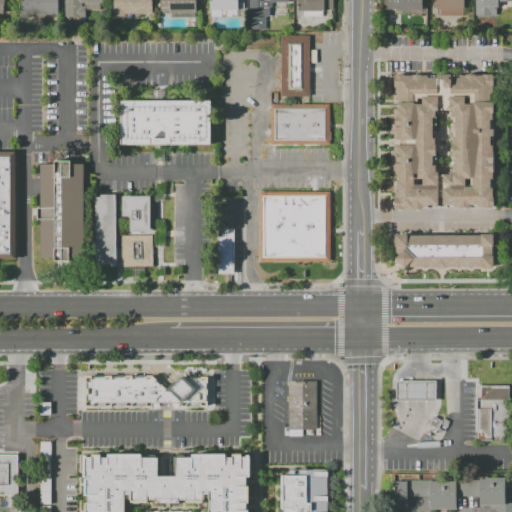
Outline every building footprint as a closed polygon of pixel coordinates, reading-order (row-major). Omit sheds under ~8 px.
[(18,15),(18,0),(58,0),(58,15),(18,15)] [(64,17),(64,0),(103,0),(103,3),(99,3),(99,10),(84,10),(84,17),(64,17)] [(113,17),(113,0),(151,0),(151,14),(125,14),(125,17),(113,17)] [(160,11),(160,0),(195,0),(195,17),(171,17),(171,13),(162,13),(162,11),(160,11)] [(209,10),(209,0),(243,0),(243,8),(237,8),(237,10),(209,10)] [(270,16),(250,16),(250,0),(288,0),(289,2),(272,2),(272,7),(270,7),(270,16)] [(297,11),(297,0),(333,0),(333,10),(323,10),(323,16),(303,16),(303,11),(297,11)] [(386,9),(386,0),(422,0),(422,10),(395,10),(395,9),(386,9)] [(435,15),(435,0),(464,0),(464,15),(435,15)] [(475,15),(475,0),(511,0),(511,1),(498,1),(498,7),(496,7),(496,15),(475,15)] [(252,29),(252,17),(266,17),(266,29),(252,29)] [(281,36),(311,36),(310,96),(280,96),(281,36)] [(422,75),(427,75),(427,77),(436,77),(436,74),(451,74),(451,77),(460,77),(460,75),(466,75),(466,74),(475,74),(475,75),(482,75),(482,74),(493,75),(493,93),(491,93),(491,102),(493,102),(493,119),(490,119),(490,129),(493,129),(492,136),(490,136),(490,146),(492,146),(492,151),(493,151),(494,151),(493,172),(492,172),(492,198),(493,198),(494,198),(494,206),(493,206),(493,208),(483,208),(459,207),(454,207),(454,205),(428,205),(428,207),(422,207),(422,209),(412,209),(412,208),(405,208),(405,209),(395,209),(394,209),(394,197),(395,197),(395,191),(397,191),(397,176),(394,176),(394,170),(391,170),(391,150),(394,151),(394,145),(404,145),(404,140),(394,140),(394,133),(391,133),(391,114),(393,114),(393,108),(397,108),(397,103),(393,103),(393,86),(394,86),(394,75),(395,75),(395,74),(422,75)] [(120,101),(210,100),(210,144),(120,145),(120,101)] [(271,104),(331,104),(331,146),(271,145),(271,104)] [(0,152),(15,152),(16,260),(0,260),(0,152)] [(41,257),(41,219),(36,219),(37,208),(40,208),(41,163),(54,163),(54,160),(70,160),(70,163),(83,163),(83,258),(69,257),(69,260),(55,260),(55,257),(41,257)] [(259,192),(330,192),(330,262),(259,262),(259,192)] [(121,235),(152,235),(152,267),(110,267),(110,264),(95,264),(95,197),(100,197),(100,194),(116,194),(116,248),(121,248),(121,235)] [(130,216),(122,216),(122,195),(150,196),(149,231),(129,231),(130,216)] [(218,228),(235,228),(235,274),(218,274),(218,228)] [(395,234),(407,234),(407,236),(480,235),(480,233),(493,233),(493,268),(480,268),(480,267),(446,267),(446,268),(436,268),(436,267),(410,267),(407,264),(403,268),(395,260),(395,234)] [(78,408),(212,408),(212,365),(78,364),(78,408)] [(288,381),(318,381),(319,430),(289,430),(288,381)] [(396,381),(436,381),(436,400),(396,400),(396,381)] [(477,387),(509,386),(510,440),(477,440),(477,387)] [(435,416),(449,423),(440,440),(426,432),(435,416)] [(38,442),(39,503),(50,503),(50,442),(38,442)] [(0,454),(16,454),(17,494),(0,494),(0,454)] [(83,511),(84,454),(158,454),(158,474),(174,475),(174,454),(247,454),(247,511),(207,511),(207,506),(124,506),(124,511),(83,511)] [(282,475),(281,511),(327,511),(328,471),(306,470),(306,476),(282,475)] [(505,478),(505,503),(511,503),(511,511),(501,511),(501,506),(478,506),(478,496),(456,496),(456,508),(429,508),(429,496),(407,496),(407,510),(392,510),(392,481),(405,481),(405,480),(429,480),(429,481),(447,481),(453,481),(453,480),(479,480),(479,478),(505,478)]
